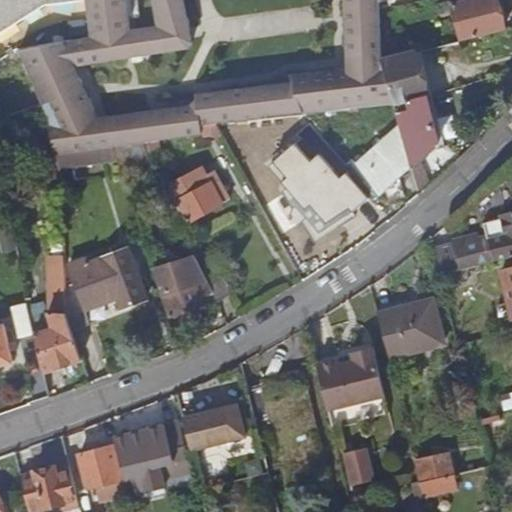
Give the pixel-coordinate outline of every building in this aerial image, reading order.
[(0,0),(0,36),(46,7),(86,2),(93,41),(131,35),(126,0),(0,0)] [(379,22),(378,5),(377,0),(347,0),(347,3),(348,40),(336,40),(336,71),(289,76),(290,84),(197,96),(198,100),(191,107),(96,119),(76,67),(187,49),(191,43),(188,24),(189,24),(182,0),(158,0),(160,8),(159,8),(161,30),(131,35),(93,41),(22,51),(44,103),(57,153),(115,147),(139,144),(200,136),(198,125),(212,124),(251,119),(267,117),(327,111),(348,108),(392,104),(381,63),(380,43),(379,22)] [(506,32),(497,0),(464,0),(452,3),(463,43),(506,32)] [(381,63),(404,57),(399,40),(380,43),(381,63)] [(422,53),(417,55),(427,97),(432,96),(422,53)] [(393,106),(427,97),(417,55),(404,57),(381,63),(392,104),(393,106)] [(432,96),(427,97),(432,120),(438,119),(432,96)] [(427,97),(393,106),(397,121),(399,128),(410,167),(419,196),(429,187),(418,163),(430,153),(430,152),(429,148),(439,145),(440,150),(445,149),(438,119),(432,120),(427,97)] [(327,111),(267,117),(275,128),(279,133),(304,130),(305,132),(329,129),(350,127),(350,126),(397,121),(393,106),(392,104),(348,108),(327,111)] [(251,119),(212,124),(218,134),(221,138),(280,135),(279,133),(275,128),(267,117),(251,119)] [(212,124),(198,125),(200,136),(218,134),(212,124)] [(364,208),(410,167),(399,128),(355,167),(351,163),(336,176),(364,208)] [(152,169),(139,144),(115,147),(125,178),(152,169)] [(115,147),(57,153),(60,169),(119,162),(115,147)] [(207,177),(203,170),(165,192),(174,208),(180,204),(189,222),(231,199),(216,171),(207,177)] [(442,277),(511,259),(511,215),(504,218),(505,220),(486,224),(490,240),(480,242),(479,237),(463,242),(464,244),(435,251),(442,277)] [(67,315),(73,332),(93,326),(87,309),(120,297),(124,309),(148,299),(130,249),(89,264),(87,260),(71,266),(78,285),(66,290),(67,310),(67,315)] [(200,296),(213,291),(206,276),(196,257),(188,259),(157,269),(156,270),(171,317),(203,307),(200,296)] [(213,291),(219,303),(234,294),(221,268),(206,276),(213,291)] [(442,278),(447,295),(483,286),(478,268),(442,278)] [(511,271),(503,274),(511,308),(511,271)] [(16,305),(21,334),(32,331),(27,303),(16,305)] [(379,316),(391,360),(445,347),(434,303),(379,316)] [(83,361),(73,332),(67,315),(67,310),(49,310),(54,329),(35,336),(44,374),(83,361)] [(0,367),(15,364),(5,325),(0,326),(0,367)] [(353,355),(354,359),(355,364),(342,367),(341,362),(319,368),(330,413),(387,398),(375,350),(353,355)] [(354,359),(341,362),(342,367),(355,364),(354,359)] [(306,377),(263,387),(286,487),(329,477),(306,377)] [(200,415),(208,448),(248,438),(240,405),(200,415)] [(193,452),(208,448),(200,415),(185,419),(193,452)] [(116,439),(125,476),(131,499),(167,490),(166,482),(198,474),(191,446),(187,447),(180,423),(116,439)] [(123,481),(115,448),(82,457),(87,476),(94,473),(98,487),(123,481)] [(369,450),(347,455),(355,487),(377,481),(369,450)] [(420,463),(424,481),(456,474),(452,456),(420,463)] [(67,511),(82,508),(77,488),(72,468),(58,471),(57,468),(38,473),(39,476),(23,480),(31,511),(45,511),(66,507),(67,511)] [(498,492),(511,488),(511,471),(494,475),(498,492)] [(77,488),(82,508),(91,506),(86,486),(77,488)]
